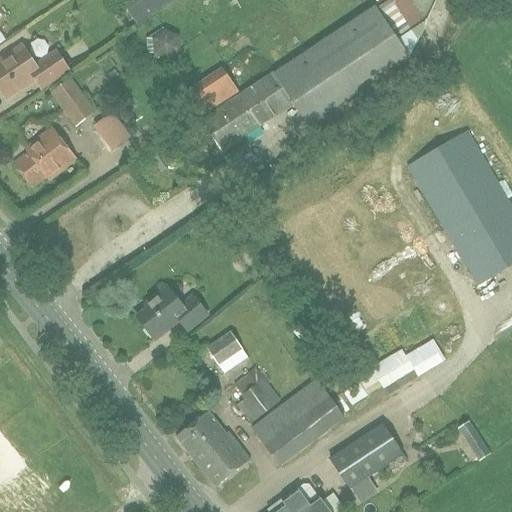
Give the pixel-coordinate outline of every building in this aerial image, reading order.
[(410,60),(426,24),(410,0),(390,0),(377,9),(374,6),(201,122),(221,153),(293,105),(308,127),(410,60)] [(152,41),(146,42),(147,54),(153,53),(154,56),(168,62),(181,53),(179,37),(164,31),(152,40),(152,41)] [(39,90),(69,70),(57,53),(36,67),(23,48),(0,63),(0,91),(5,99),(33,80),(39,90)] [(202,114),(236,90),(224,72),(189,95),(202,114)] [(96,114),(71,79),(51,94),(75,128),(96,114)] [(114,108),(89,127),(108,152),(133,134),(114,108)] [(25,149),(28,153),(13,164),(32,189),(47,177),(50,181),(76,161),(51,129),(25,149)] [(477,287),(511,266),(511,207),(467,132),(407,167),(477,287)] [(344,248),(332,257),(340,268),(352,259),(344,248)] [(187,332),(207,316),(192,297),(181,306),(167,288),(144,306),(147,309),(136,318),(155,341),(179,322),(187,332)] [(313,340),(302,324),(292,331),(303,347),(313,340)] [(239,349),(227,333),(204,350),(217,366),(218,365),(224,375),(247,359),(240,348),(239,349)] [(435,333),(356,365),(365,387),(444,354),(435,333)] [(251,424),(281,401),(255,368),(234,385),(242,396),(241,398),(243,401),(237,406),(251,424)] [(279,467),(345,418),(317,381),(252,430),(279,467)] [(368,395),(359,383),(344,394),(352,407),(368,395)] [(215,488),(250,461),(228,432),(226,434),(208,412),(176,438),(215,488)] [(350,490),(403,455),(383,425),(330,460),(350,490)] [(269,511),(328,511),(319,498),(309,505),(297,490),(269,511)]
